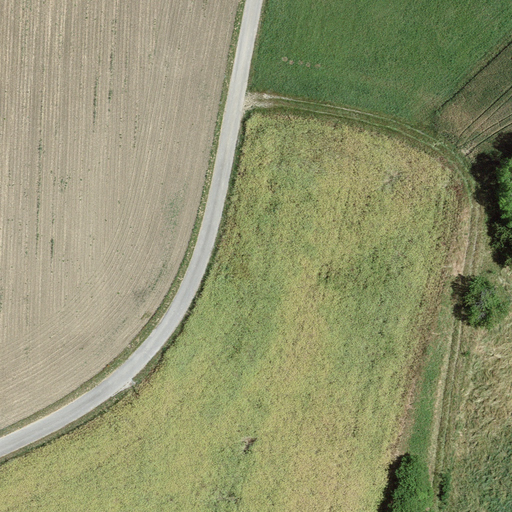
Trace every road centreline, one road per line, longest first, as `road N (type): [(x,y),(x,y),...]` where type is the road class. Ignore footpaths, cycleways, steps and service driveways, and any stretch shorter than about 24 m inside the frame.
road 1 (unclassified): [(252,0),(209,237),(190,288),(149,351),(74,410),(0,447)]
road 2 (track): [(437,453),(469,307),(482,197),(463,166),(434,144),(277,98),(233,104)]
